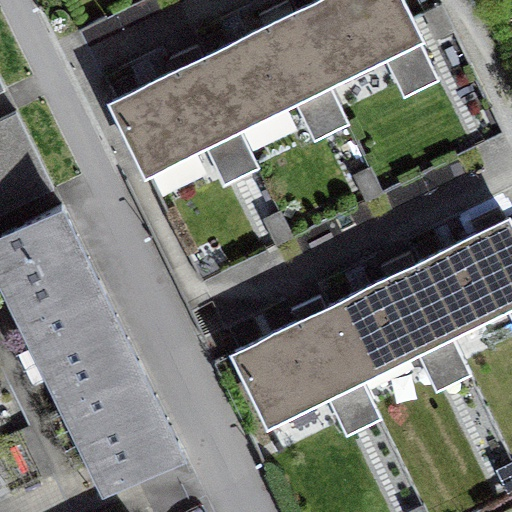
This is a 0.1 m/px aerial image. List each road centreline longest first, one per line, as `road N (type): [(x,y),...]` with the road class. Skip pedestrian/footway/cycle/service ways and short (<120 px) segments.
road 1 (residential): [(266,511),(6,0)]
road 2 (unknown): [(337,262),(511,166)]
